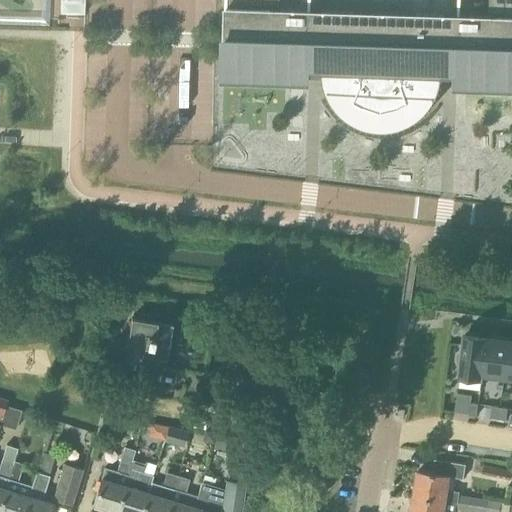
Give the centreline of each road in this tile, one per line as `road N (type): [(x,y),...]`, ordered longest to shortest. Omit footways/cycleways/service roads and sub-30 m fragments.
road 1 (residential): [(116,160),(131,172),(511,219)]
road 2 (residential): [(511,443),(431,430),(384,433)]
